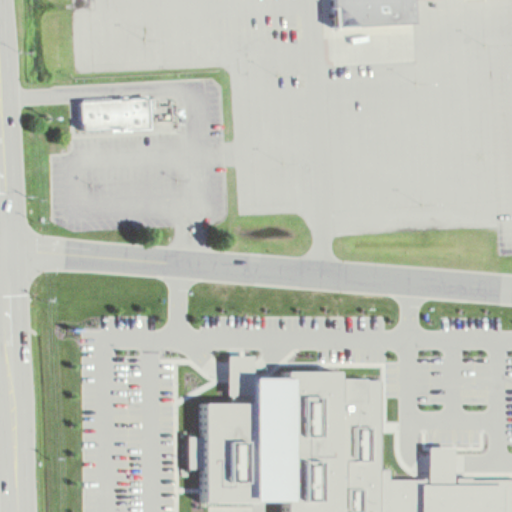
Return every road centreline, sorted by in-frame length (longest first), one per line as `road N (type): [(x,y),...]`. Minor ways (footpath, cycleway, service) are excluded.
road 1 (residential): [(0,245),(511,287)]
road 2 (tertiary): [(17,511),(0,139)]
